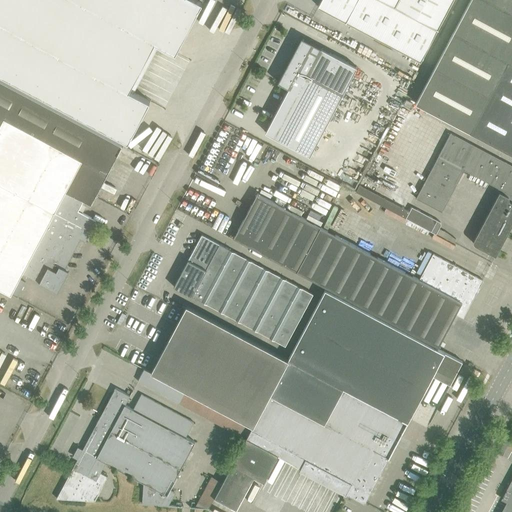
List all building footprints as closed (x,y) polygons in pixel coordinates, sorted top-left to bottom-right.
[(0,0),(0,73),(124,139),(125,140),(128,142),(150,101),(129,90),(155,42),(175,53),(202,2),(197,0),(0,0)] [(321,0),(318,6),(421,61),(452,0),(321,0)] [(511,0),(470,0),(415,103),(470,132),(511,154),(511,0)] [(289,88),(265,132),(310,155),(357,67),(302,37),(278,82),(289,88)] [(0,288),(11,294),(22,274),(57,292),(69,271),(65,269),(81,239),(85,241),(96,220),(78,211),(83,200),(91,204),(95,197),(122,145),(121,144),(0,80),(0,288)] [(413,102),(406,99),(403,104),(410,108),(413,102)] [(475,245),(496,256),(511,224),(511,165),(450,133),(415,198),(441,212),(464,169),(501,189),(474,240),(473,240),(473,241),(473,242),(473,243),(474,243),(474,244),(475,245)] [(233,238),(297,272),(320,226),(257,193),(233,238)] [(401,207),(397,214),(436,234),(440,225),(441,225),(441,224),(441,223),(440,223),(440,222),(440,221),(439,221),(411,206),(409,211),(401,207)] [(320,226),(297,272),(438,347),(456,313),(463,317),(483,280),(433,254),(420,279),(320,226)] [(187,261),(174,286),(285,346),(313,293),(202,234),(187,261)] [(416,274),(420,276),(431,252),(427,250),(416,274)] [(325,289),(288,359),(407,423),(434,372),(451,382),(462,361),(444,352),(325,289)] [(187,391),(252,426),(288,359),(186,305),(151,372),(144,368),(138,380),(180,403),(187,391)] [(288,359),(252,426),(214,498),(236,509),(254,476),(264,481),(278,454),(300,466),(299,469),(346,494),(347,493),(350,494),(349,496),(353,498),(354,497),(365,502),(407,423),(288,359)] [(108,476),(101,472),(106,462),(143,482),(142,504),(181,506),(181,503),(176,503),(176,505),(168,505),(175,493),(169,490),(195,442),(186,437),(193,422),(141,394),(133,409),(125,404),(130,395),(115,388),(96,423),(97,424),(83,450),(82,449),(82,450),(78,447),(73,456),(78,458),(78,459),(74,467),(73,467),(74,468),(59,494),(56,498),(94,500),(108,476)] [(511,441),(506,438),(503,443),(510,447),(511,442),(511,441)] [(511,511),(511,484),(508,493),(511,496),(511,497),(510,500),(503,511),(511,511)]
